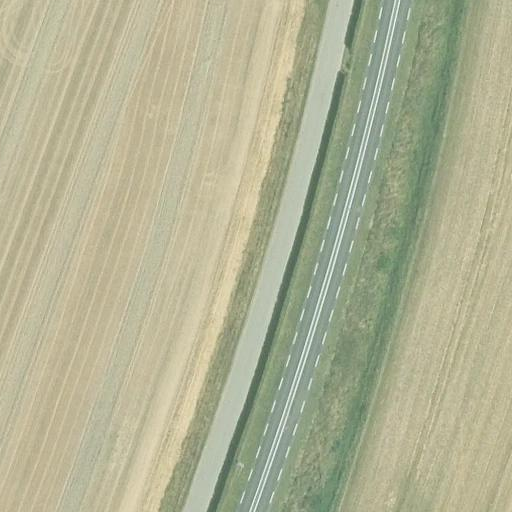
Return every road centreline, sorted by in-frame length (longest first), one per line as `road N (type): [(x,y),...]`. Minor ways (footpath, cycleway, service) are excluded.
road 1 (unclassified): [(193,511),(256,329),(341,0)]
road 2 (primary): [(251,511),(360,157),(396,0)]
